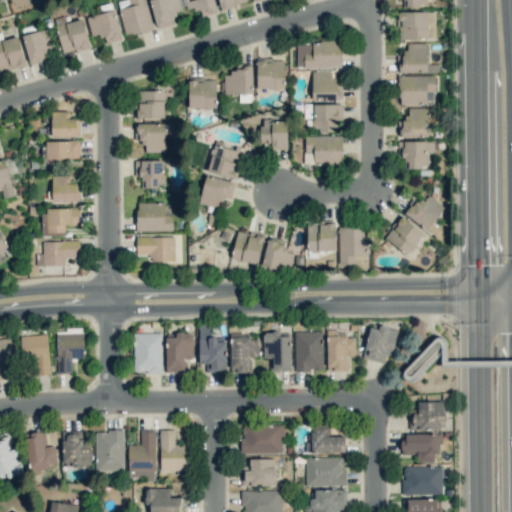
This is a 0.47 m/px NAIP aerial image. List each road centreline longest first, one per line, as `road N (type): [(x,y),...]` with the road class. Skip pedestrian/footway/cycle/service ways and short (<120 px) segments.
road 1 (tertiary): [(0,310),(511,302)]
road 2 (tertiary): [(479,282),(0,290)]
road 3 (residential): [(370,4),(0,106)]
road 4 (residential): [(376,402),(0,412)]
road 5 (residential): [(111,405),(108,77)]
road 6 (secondary): [(488,0),(479,57),(479,282)]
road 7 (secondary): [(479,302),(481,511)]
road 8 (residential): [(369,0),(372,198)]
